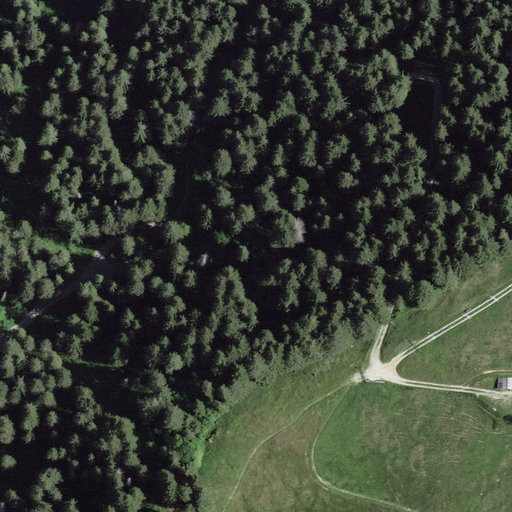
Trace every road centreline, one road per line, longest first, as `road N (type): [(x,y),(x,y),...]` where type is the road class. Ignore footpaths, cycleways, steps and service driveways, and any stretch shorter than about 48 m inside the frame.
road 1 (track): [(246,0),(245,30),(218,68),(192,145),(182,209),(118,237),(101,261),(113,267),(207,247),(235,199),(291,187),(312,171),(342,123),(402,80),(432,76),(438,94),(430,182),(377,345),(378,371)]
road 2 (track): [(415,511),(334,488),(314,471),(313,443),(327,417),(351,382),(378,371)]
road 3 (track): [(378,371),(511,287)]
